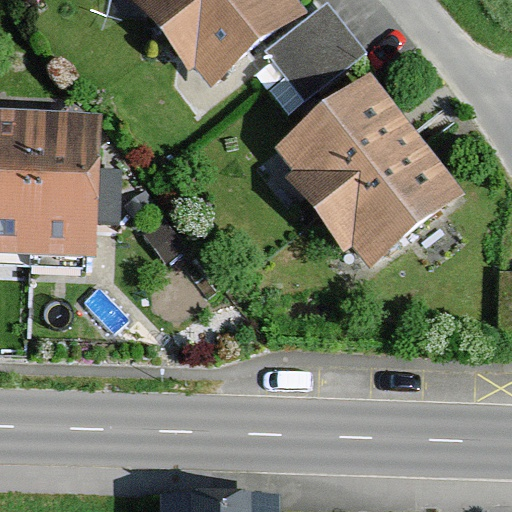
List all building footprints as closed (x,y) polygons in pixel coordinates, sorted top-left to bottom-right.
[(139,0),(168,36),(212,0),(139,0)] [(293,17),(279,0),(212,0),(168,36),(207,85),(293,17)] [(298,71),(342,36),(325,14),(280,49),(298,71)] [(342,36),(298,71),(315,92),(359,57),(342,36)] [(319,221),(416,144),(371,88),(275,165),(319,221)] [(0,253),(34,255),(39,133),(0,131),(0,253)] [(93,135),(39,133),(34,255),(88,257),(93,135)] [(416,144),(319,221),(362,275),(459,198),(416,144)] [(511,346),(511,285),(499,286),(499,346),(511,346)]
